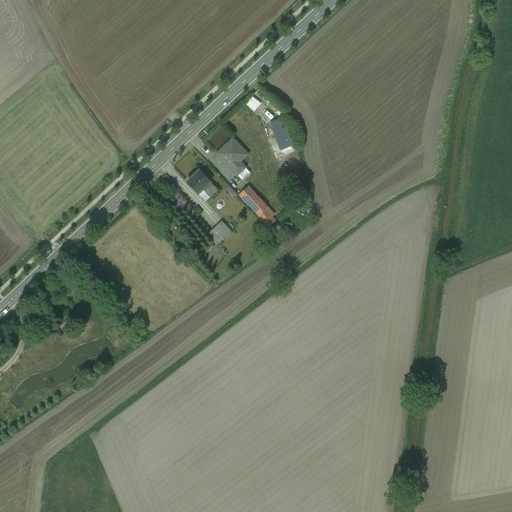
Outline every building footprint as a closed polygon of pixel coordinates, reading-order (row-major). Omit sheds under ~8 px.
[(254,107),(260,113),(268,104),(262,99),(254,107)] [(281,144),(292,143),(292,124),(280,124),(281,144)] [(213,155),(235,179),(246,168),(240,162),(247,154),(231,138),(213,155)] [(209,198),(216,191),(197,170),(184,181),(196,196),(202,190),(209,198)] [(250,184),(241,193),(256,208),(265,200),(250,184)] [(228,217),(218,225),(229,239),(239,231),(228,217)]
